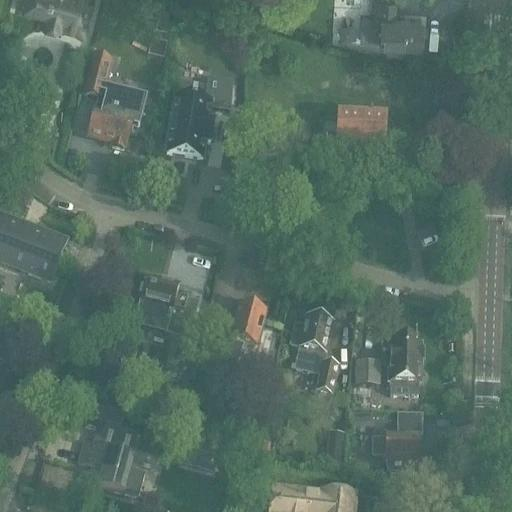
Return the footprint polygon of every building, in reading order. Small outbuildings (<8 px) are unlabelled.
[(21,0),(18,11),(43,17),(42,24),(83,34),(91,0),(21,0)] [(164,0),(162,10),(176,14),(179,0),(164,0)] [(373,0),(372,17),(362,16),(360,40),(390,43),(389,49),(402,50),(403,44),(419,45),(421,21),(394,18),(395,1),(382,0),(373,0)] [(247,34),(247,62),(269,61),(269,33),(247,34)] [(125,154),(126,152),(129,153),(136,126),(142,128),(147,107),(122,100),(122,98),(107,94),(115,65),(97,60),(87,99),(101,103),(98,115),(98,114),(91,140),(103,143),(103,145),(114,148),(115,152),(125,154)] [(175,100),(165,157),(202,162),(205,145),(209,146),(213,123),(208,123),(210,111),(226,113),(231,85),(208,82),(204,105),(195,104),(195,102),(191,102),(191,103),(175,100)] [(317,148),(314,187),(341,189),(343,150),(386,152),(387,122),(342,119),(336,119),(335,137),(331,136),(331,137),(326,137),(325,149),(317,148)] [(47,237),(5,221),(0,234),(0,266),(8,269),(10,262),(30,269),(27,276),(50,285),(61,256),(43,249),(47,237)] [(188,341),(197,305),(186,301),(186,299),(176,296),(179,283),(155,277),(154,278),(145,276),(139,301),(142,302),(136,322),(165,330),(164,335),(188,341)] [(253,347),(257,348),(267,313),(240,306),(231,338),(209,331),(198,371),(229,380),(236,356),(249,360),(253,347)] [(336,369),(321,365),(332,325),(306,318),(303,329),(294,326),(289,346),(299,349),(293,371),(317,377),(313,393),(329,397),(336,369)] [(414,342),(390,341),(389,396),(419,397),(419,364),(423,364),(423,350),(420,350),(420,344),(414,344),(414,342)] [(356,366),(355,388),(376,389),(377,367),(356,366)] [(91,422),(121,431),(125,416),(95,408),(91,422)] [(348,430),(372,430),(372,417),(348,417),(348,430)] [(85,446),(79,467),(104,474),(99,491),(137,501),(144,476),(130,472),(134,459),(131,459),(138,437),(99,426),(93,448),(85,446)] [(238,459),(243,440),(221,433),(216,453),(238,459)] [(328,434),(325,460),(318,459),(317,474),(339,477),(344,436),(328,434)] [(387,470),(390,474),(403,474),(409,470),(409,462),(417,462),(417,439),(386,439),(386,443),(374,443),(374,457),(385,457),(385,462),(387,462),(387,470)] [(351,511),(353,498),(323,494),(323,498),(275,492),(272,511),(351,511)]
